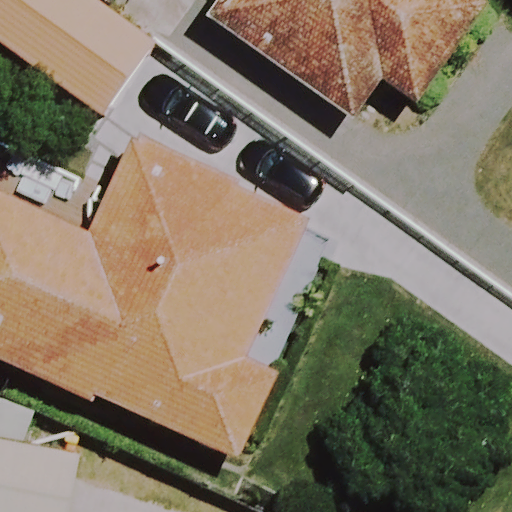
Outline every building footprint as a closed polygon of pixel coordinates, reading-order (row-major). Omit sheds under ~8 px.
[(103,21),(74,0),(0,0),(0,53),(26,73),(5,103),(60,143),(132,42),(103,21)] [(74,0),(103,21),(118,0),(74,0)] [(226,0),(207,23),(343,134),(382,86),(412,110),(487,19),(464,0),(226,0)] [(321,234),(129,154),(92,244),(0,206),(0,370),(236,468),(272,381),(245,370),(281,284),(297,291),(321,234)] [(0,511),(66,511),(74,463),(23,456),(29,414),(0,410),(0,511)]
